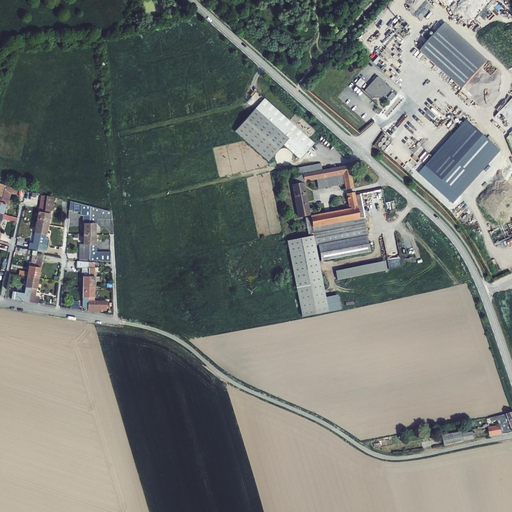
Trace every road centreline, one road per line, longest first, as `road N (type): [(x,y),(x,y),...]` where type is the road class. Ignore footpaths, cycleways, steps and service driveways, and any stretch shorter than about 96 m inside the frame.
road 1 (unclassified): [(511,435),(382,456),(234,383),(169,335),(115,321)]
road 2 (secondary): [(190,0),(438,220),(483,294)]
road 3 (unknown): [(361,152),(410,98),(421,29),(401,10),(411,0)]
